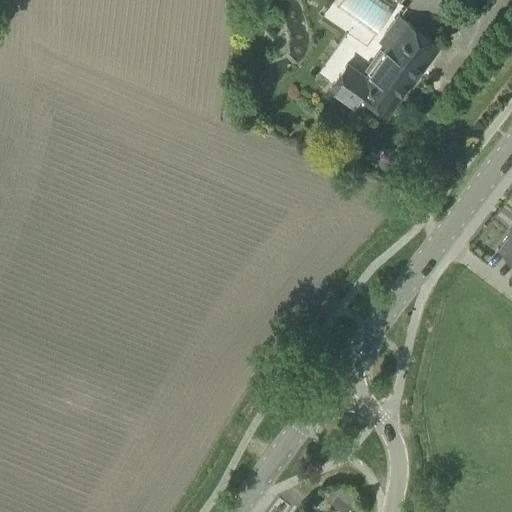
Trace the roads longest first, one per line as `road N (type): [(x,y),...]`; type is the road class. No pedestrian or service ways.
road 1 (secondary): [(335,380),(511,149)]
road 2 (secondary): [(237,511),(335,380)]
road 3 (unclassified): [(335,380),(396,445),(391,511)]
